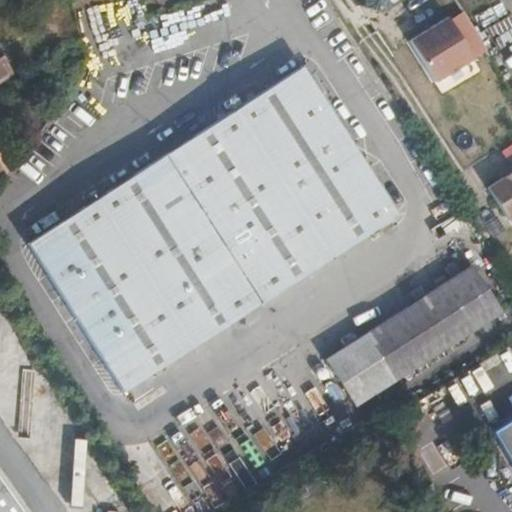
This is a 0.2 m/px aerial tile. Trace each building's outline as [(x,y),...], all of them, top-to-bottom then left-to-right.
[(459,6),(406,39),(432,81),(485,49),(459,6)] [(71,34),(71,13),(48,12),(48,34),(71,34)] [(0,52),(0,82),(13,73),(0,52)] [(397,213),(302,64),(25,242),(120,390),(397,213)] [(511,170),(486,187),(507,219),(511,215),(511,170)] [(369,327),(371,331),(397,372),(398,374),(500,310),(471,264),(369,327)] [(397,372),(371,331),(354,342),(380,384),(397,372)] [(511,418),(493,431),(511,462),(511,418)] [(19,511),(0,484),(0,511),(19,511)]
